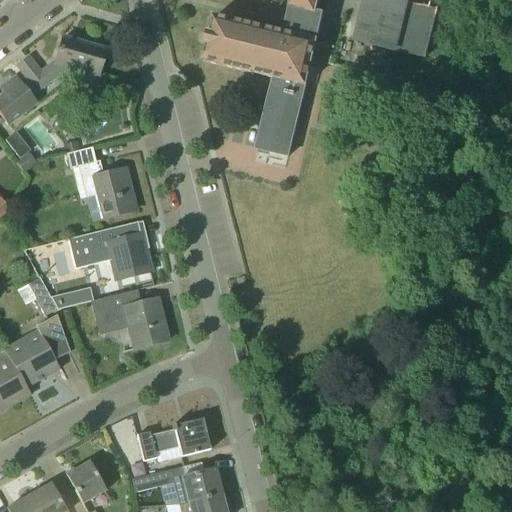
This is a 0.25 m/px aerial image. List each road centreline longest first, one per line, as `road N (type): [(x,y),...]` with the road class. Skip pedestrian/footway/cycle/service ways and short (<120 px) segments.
road 1 (residential): [(224,364),(137,0)]
road 2 (residential): [(0,468),(105,409),(224,364)]
road 3 (residential): [(266,511),(224,364)]
